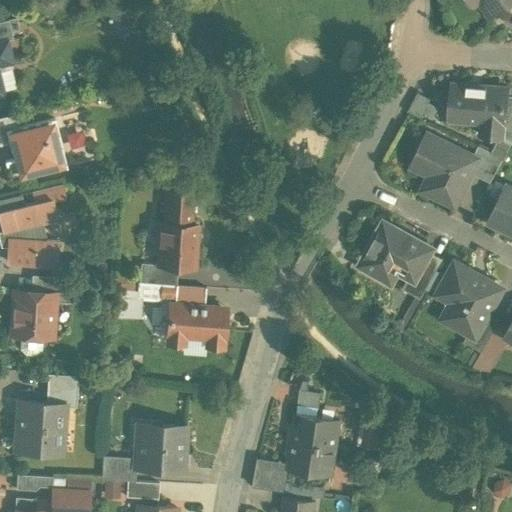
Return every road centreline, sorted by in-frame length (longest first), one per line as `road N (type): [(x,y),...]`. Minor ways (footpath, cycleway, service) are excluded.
road 1 (residential): [(352,178),(286,290),(224,511)]
road 2 (residential): [(352,178),(511,259)]
road 3 (residential): [(409,50),(352,178)]
